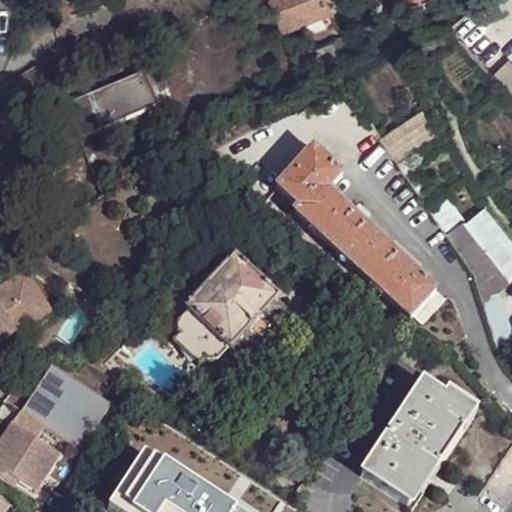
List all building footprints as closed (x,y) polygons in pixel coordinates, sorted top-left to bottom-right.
[(287,0),(298,22),(328,9),(323,0),(287,0)] [(298,22),(307,39),(336,27),(328,9),(298,22)] [(157,73),(143,78),(157,111),(171,105),(157,73)] [(64,110),(78,143),(157,111),(143,78),(68,109),(65,102),(61,104),(64,110)] [(388,149),(398,164),(405,159),(441,135),(424,110),(396,128),(403,138),(388,149)] [(381,138),(388,149),(403,138),(396,128),(381,138)] [(328,196),(332,191),(343,180),(313,153),(277,192),(298,212),(294,216),(409,323),(413,319),(435,295),(417,277),(364,228),(356,221),(328,196)] [(398,164),(407,178),(413,174),(414,173),(405,159),(398,164)] [(407,178),(423,202),(429,198),(413,174),(407,178)] [(360,216),(332,191),(328,196),(356,221),(360,216)] [(427,208),(448,238),(467,224),(446,197),(440,201),(439,199),(427,208)] [(360,216),(356,221),(364,228),(368,224),(375,216),(367,209),(360,216)] [(475,278),(485,310),(505,288),(511,279),(511,243),(486,209),(467,224),(448,238),(475,278)] [(368,224),(364,228),(417,277),(421,273),(368,224)] [(279,302),(263,287),(250,275),(235,261),(222,274),(209,288),(186,313),(188,315),(229,352),(231,354),(231,353),(278,303),(279,302)] [(209,288),(222,274),(217,270),(204,283),(209,288)] [(250,275),(263,287),(267,283),(254,271),(250,275)] [(25,274),(0,291),(0,316),(15,326),(46,306),(25,274)] [(485,310),(499,353),(511,348),(511,310),(505,288),(485,310)] [(445,304),(435,295),(413,319),(423,328),(445,304)] [(287,312),(278,303),(231,353),(241,362),(244,362),(255,350),(260,345),(271,333),(275,327),(287,315),(287,312)] [(15,326),(22,332),(51,312),(46,306),(15,326)] [(227,354),(229,352),(188,315),(186,317),(178,325),(176,327),(177,337),(179,339),(173,346),(199,370),(205,364),(207,366),(218,365),(219,363),(227,354)] [(15,326),(0,316),(0,343),(15,333),(12,328),(15,326)] [(16,335),(22,332),(15,326),(12,328),(15,333),(16,335)] [(52,371),(22,415),(43,430),(78,455),(108,410),(52,371)] [(359,476),(405,508),(406,509),(424,481),(432,470),(435,472),(462,432),(459,430),(468,417),(446,402),(421,386),(359,476)] [(432,470),(424,481),(429,484),(440,468),(476,414),(450,397),(446,402),(468,417),(459,430),(462,432),(435,472),(432,470)] [(22,415),(18,412),(0,439),(0,472),(4,476),(5,474),(17,482),(34,492),(57,458),(34,442),(43,430),(22,415)] [(0,477),(14,487),(17,482),(5,474),(4,476),(0,472),(0,477)] [(243,511),(183,473),(156,511),(243,511)] [(406,509),(405,508),(404,510),(407,511),(409,511),(429,484),(424,481),(406,509)] [(0,511),(6,511),(10,506),(0,499),(0,511)]
